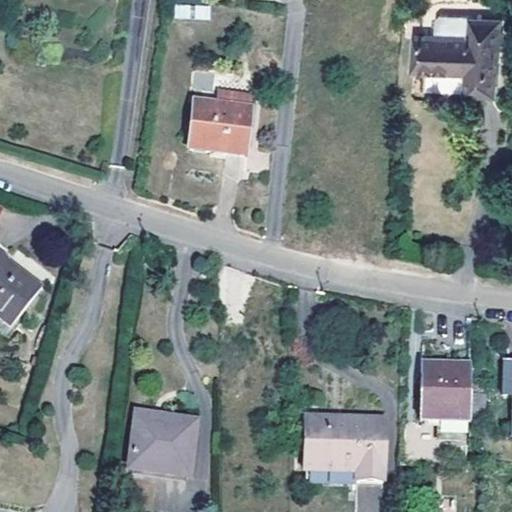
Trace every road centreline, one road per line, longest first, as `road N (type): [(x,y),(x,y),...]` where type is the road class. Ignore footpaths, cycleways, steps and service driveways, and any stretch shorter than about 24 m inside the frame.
road 1 (residential): [(0,171),(293,267),(511,302)]
road 2 (unknown): [(55,511),(53,410),(80,339),(96,205),(136,0)]
road 3 (unknown): [(270,260),(298,0)]
